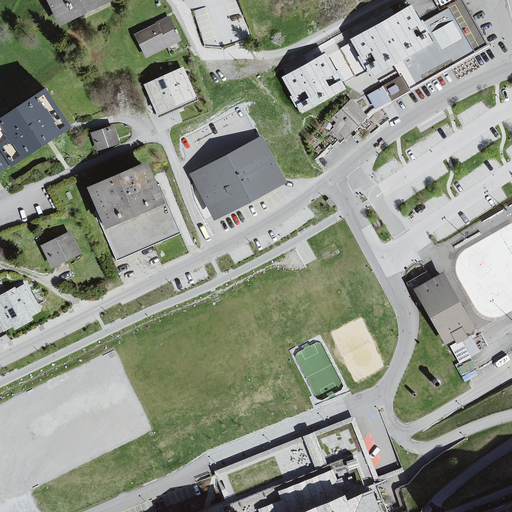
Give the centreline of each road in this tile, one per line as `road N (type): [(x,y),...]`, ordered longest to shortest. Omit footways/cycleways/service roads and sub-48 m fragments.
road 1 (residential): [(511,68),(394,130),(280,217),(0,360)]
road 2 (residential): [(398,0),(310,42),(243,55),(205,54),(170,0)]
